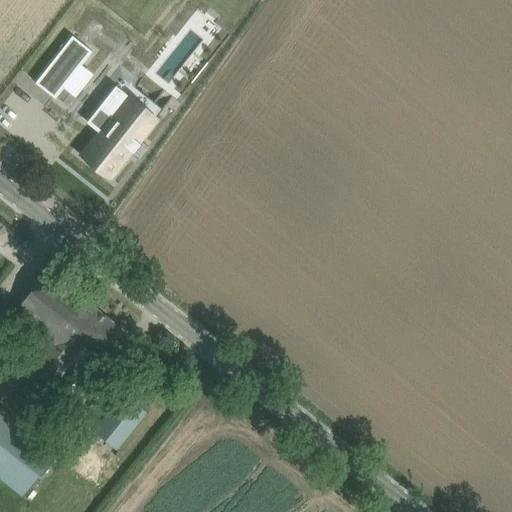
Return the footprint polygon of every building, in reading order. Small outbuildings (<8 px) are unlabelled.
[(82,64),(92,51),(73,36),(36,83),(55,98),(63,88),(82,64)] [(94,132),(82,146),(91,153),(92,153),(112,168),(130,145),(133,147),(134,146),(132,145),(138,138),(139,139),(140,138),(138,136),(154,115),(126,93),(112,110),(118,115),(105,131),(99,126),(94,132)] [(49,342),(18,380),(42,399),(72,361),(91,377),(126,333),(48,270),(13,313),(13,314),(38,333),(49,342)] [(13,314),(0,330),(24,351),(38,333),(13,314)] [(94,430),(116,448),(145,413),(123,395),(94,430)] [(0,408),(0,475),(23,495),(56,453),(0,408)] [(65,459),(76,468),(94,446),(82,437),(65,459)]
